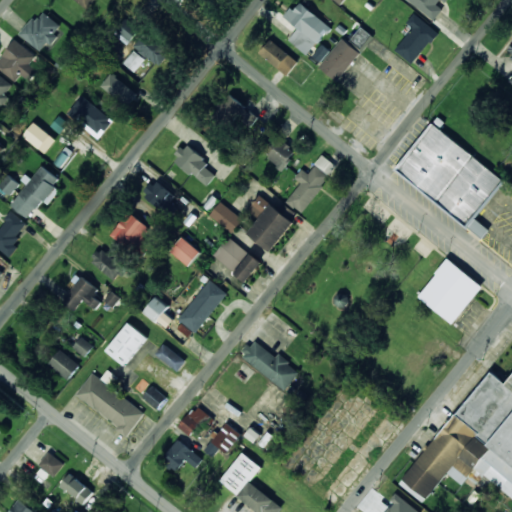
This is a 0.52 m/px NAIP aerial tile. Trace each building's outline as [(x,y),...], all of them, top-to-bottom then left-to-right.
[(77,0),(89,8),(94,0),(77,0)] [(408,0),(434,20),(443,9),(440,6),(444,0),(408,0)] [(331,28),(302,2),(295,10),(292,7),(284,16),(299,28),(289,39),(307,55),(331,28)] [(63,27),(44,12),(37,20),(33,17),(19,34),(40,51),(47,43),(49,45),(63,27)] [(399,32),(405,36),(395,50),(414,64),(438,31),(414,13),(399,32)] [(123,16),(111,31),(128,44),(140,29),(123,16)] [(372,35),(361,27),(351,40),(361,48),(372,35)] [(134,47),(160,66),(171,50),(145,32),(134,47)] [(319,66),(338,82),(361,53),(343,38),(319,66)] [(0,68),(15,82),(21,75),(29,81),(38,71),(29,64),(36,56),(16,39),(0,58),(0,68)] [(298,63),(273,39),(261,52),(286,76),(298,63)] [(330,50),(322,44),(313,56),(322,62),(330,50)] [(146,59),(135,50),(124,62),(135,72),(146,59)] [(102,85),(129,107),(139,94),(112,73),(102,85)] [(5,94),(13,85),(0,74),(0,104),(7,95),(5,94)] [(68,113),(100,138),(114,120),(83,95),(68,113)] [(215,113),(245,134),(258,116),(228,95),(215,113)] [(24,136),(46,153),(57,139),(35,122),(24,136)] [(395,171),(483,239),(490,229),(475,218),(505,179),(432,124),(395,171)] [(275,149),(267,158),(282,170),(297,151),(277,135),(269,144),(275,149)] [(174,160),(208,186),(216,175),(203,165),(208,159),(186,143),(174,160)] [(301,182),(287,201),(303,213),(338,165),(323,154),(309,173),(302,168),(295,178),(301,182)] [(12,204),(29,218),(43,200),(49,204),(60,190),(54,185),(59,178),(42,165),(30,181),(12,204)] [(0,186),(11,195),(20,183),(8,174),(0,184),(0,186)] [(144,197),(163,209),(174,193),(154,180),(144,197)] [(272,252),(295,221),(260,195),(249,209),(260,218),(248,234),(272,252)] [(210,217),(234,232),(244,217),(220,202),(210,217)] [(28,224),(13,211),(0,228),(0,248),(11,257),(19,247),(13,242),(28,224)] [(147,239),(144,237),(151,228),(131,212),(112,235),(135,254),(147,239)] [(172,251),(190,266),(202,252),(183,236),(172,251)] [(249,250),(227,237),(214,259),(250,281),(262,261),(248,252),(249,250)] [(125,267),(102,247),(91,259),(114,279),(125,267)] [(484,286),(449,258),(419,296),(453,324),(484,286)] [(99,289),(80,275),(61,300),(75,311),(83,300),(96,309),(102,302),(94,296),(99,289)] [(179,318),(196,333),(228,294),(211,279),(179,318)] [(105,301),(114,307),(120,296),(111,291),(105,301)] [(156,322),(168,306),(156,297),(144,313),(156,322)] [(125,366),(148,338),(129,322),(106,350),(125,366)] [(73,347),(86,357),(94,346),(82,336),(73,347)] [(277,357),(254,339),(242,355),(286,390),(300,371),(279,354),(277,357)] [(187,361),(164,343),(156,354),(179,372),(187,361)] [(80,365),(61,349),(49,364),(69,380),(80,365)] [(511,377),(507,384),(488,370),(401,485),(424,502),(447,472),(462,484),(468,477),(478,484),(484,476),(511,497),(511,377)] [(127,438),(146,411),(92,373),(77,395),(119,424),(115,429),(127,438)] [(143,397),(158,409),(168,398),(153,385),(143,397)] [(180,428),(194,437),(209,413),(195,404),(180,428)] [(205,450),(213,456),(220,448),(227,453),(242,433),(226,421),(214,438),(205,450)] [(204,458),(179,439),(162,461),(176,472),(187,458),(197,467),(204,458)] [(39,466),(56,476),(65,462),(48,452),(39,466)] [(220,482),(259,511),(279,511),(284,507),(251,482),(263,467),(243,452),(220,482)] [(93,490),(70,473),(61,485),(84,502),(93,490)] [(8,511),(35,511),(20,498),(8,511)]
